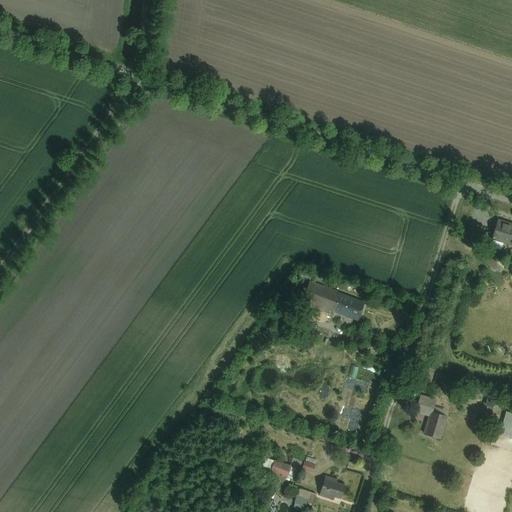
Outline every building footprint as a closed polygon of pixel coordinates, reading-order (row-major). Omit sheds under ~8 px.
[(511,224),(497,220),(493,239),(511,243),(511,224)] [(304,312),(329,321),(333,311),(340,295),(337,294),(337,292),(309,282),(301,303),(306,305),(304,312)] [(365,304),(340,294),(340,295),(333,311),(358,321),(365,304)] [(414,412),(429,417),(435,398),(419,394),(414,412)] [(438,439),(447,417),(432,411),(423,433),(438,439)] [(502,436),(511,438),(511,412),(504,411),(501,428),(503,428),(502,436)] [(300,467),(301,460),(292,458),(291,465),(300,467)] [(276,460),(272,473),(286,477),(290,464),(276,460)] [(313,472),(316,464),(304,460),(301,469),(313,472)] [(324,480),(320,493),(340,499),(344,486),(324,480)] [(301,490),(295,506),(305,510),(310,493),(301,490)]
